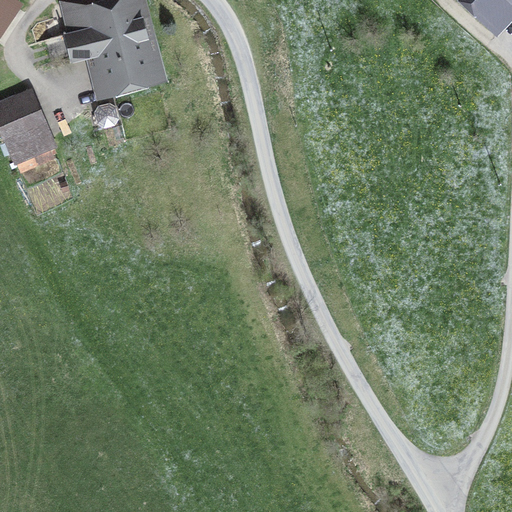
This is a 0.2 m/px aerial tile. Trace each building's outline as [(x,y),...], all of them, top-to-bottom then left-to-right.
[(0,0),(0,27),(15,5),(6,0),(0,0)] [(67,35),(72,52),(101,45),(110,79),(156,67),(138,0),(66,0),(76,33),(67,35)] [(511,0),(478,0),(498,18),(511,2),(511,0)] [(57,152),(52,143),(57,141),(31,85),(17,91),(19,96),(0,104),(0,115),(20,158),(34,151),(39,161),(57,152)] [(99,106),(95,114),(98,122),(106,126),(114,123),(118,116),(115,108),(108,104),(99,106)]
